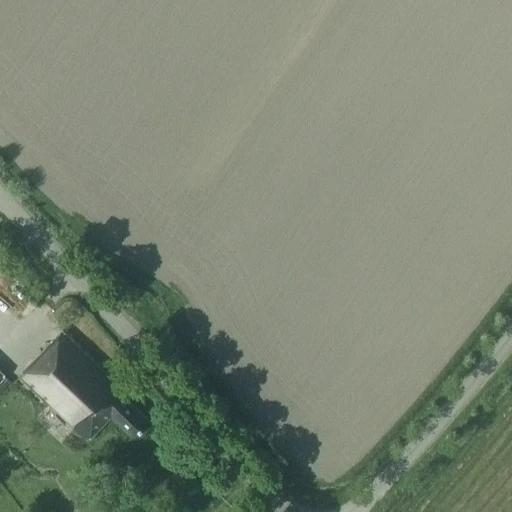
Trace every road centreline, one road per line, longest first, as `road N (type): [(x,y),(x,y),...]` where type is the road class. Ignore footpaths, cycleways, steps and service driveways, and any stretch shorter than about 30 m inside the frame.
road 1 (tertiary): [(287,511),(0,197)]
road 2 (unclassified): [(353,511),(511,336)]
